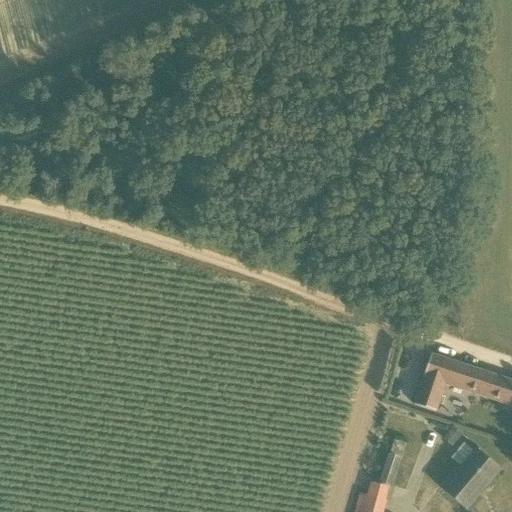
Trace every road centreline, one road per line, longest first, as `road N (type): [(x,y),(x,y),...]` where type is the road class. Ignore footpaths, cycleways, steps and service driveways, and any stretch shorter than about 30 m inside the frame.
road 1 (track): [(0,198),(264,277),(511,365)]
road 2 (track): [(0,107),(228,0)]
